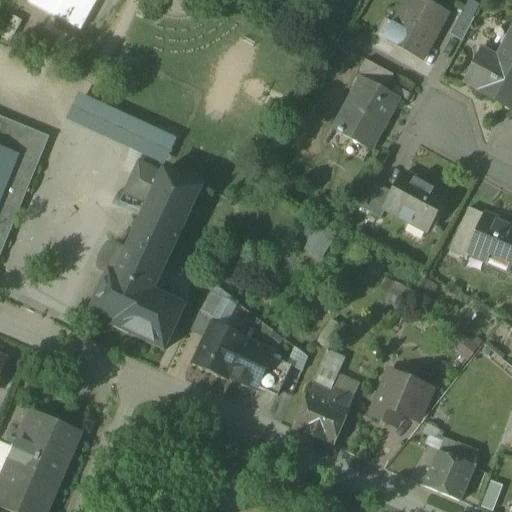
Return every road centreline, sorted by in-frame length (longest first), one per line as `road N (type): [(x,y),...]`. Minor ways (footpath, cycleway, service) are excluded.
road 1 (residential): [(434,511),(333,455),(135,377)]
road 2 (residential): [(135,377),(0,322)]
road 3 (residential): [(135,377),(87,511)]
